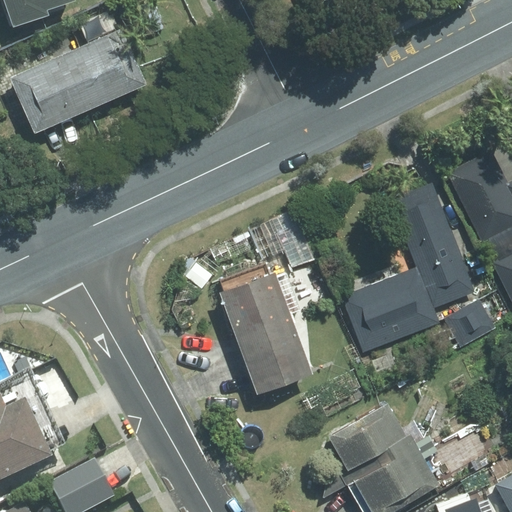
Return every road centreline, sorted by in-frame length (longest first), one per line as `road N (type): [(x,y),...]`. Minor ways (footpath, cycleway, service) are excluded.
road 1 (residential): [(58,241),(212,511)]
road 2 (tertiary): [(58,241),(302,128)]
road 3 (tertiary): [(302,128),(511,20)]
road 4 (residential): [(239,0),(302,128)]
